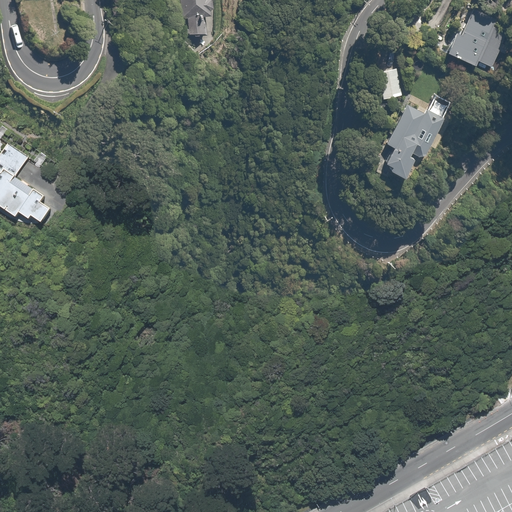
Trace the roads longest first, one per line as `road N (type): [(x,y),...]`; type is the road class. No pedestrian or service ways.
road 1 (residential): [(511,135),(401,234),(376,236),(344,220),(332,177),(348,84),(362,35),(391,0)]
road 2 (residential): [(96,0),(96,44),(86,60),(44,78),(16,51),(7,0)]
road 3 (unclassified): [(511,413),(342,511)]
